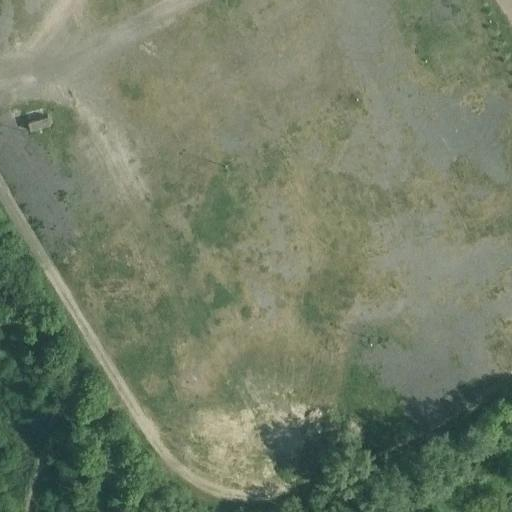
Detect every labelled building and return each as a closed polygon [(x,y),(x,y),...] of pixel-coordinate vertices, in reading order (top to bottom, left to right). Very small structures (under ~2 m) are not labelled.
[(394,0),(393,0),(373,0),(377,8),(394,0)] [(297,28),(313,21),(306,7),(290,14),(297,28)] [(430,35),(413,43),(420,59),(438,51),(430,35)] [(397,54),(385,58),(400,103),(412,99),(397,54)] [(149,57),(131,65),(139,83),(156,75),(149,57)] [(510,122),(511,121),(511,87),(497,95),(510,122)] [(369,141),(350,149),(361,171),(379,162),(369,141)] [(464,285),(450,288),(456,312),(469,309),(464,285)]
